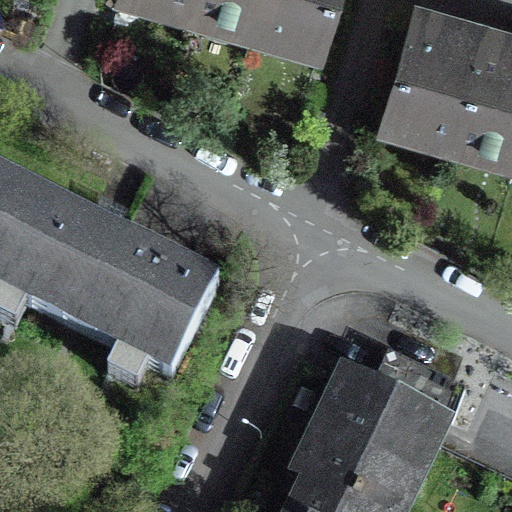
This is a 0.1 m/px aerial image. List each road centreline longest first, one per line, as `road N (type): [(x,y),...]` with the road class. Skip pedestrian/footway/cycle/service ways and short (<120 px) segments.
road 1 (residential): [(317,228),(0,67)]
road 2 (residential): [(317,228),(190,511)]
road 3 (residential): [(511,324),(317,228)]
